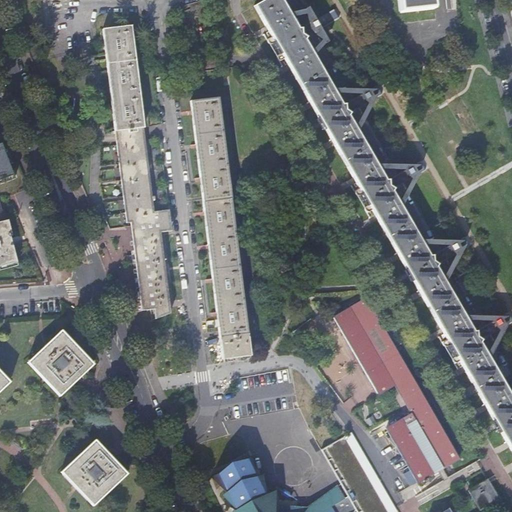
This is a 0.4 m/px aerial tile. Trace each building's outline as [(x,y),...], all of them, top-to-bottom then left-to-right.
[(511,399),(501,379),(495,370),(479,343),(480,340),(478,339),(481,337),(479,335),(478,333),(476,334),(475,332),(473,331),(435,267),(437,264),(434,262),(437,261),(436,259),(435,257),(432,258),(431,256),(429,255),(392,191),(393,189),(390,187),(393,186),(391,183),(390,182),(388,183),(388,180),(385,180),(348,116),(349,114),(346,112),(349,110),(348,108),(347,106),(344,108),(344,104),(341,104),(304,40),(305,38),(303,36),(305,34),(304,32),(303,30),(300,32),(300,29),(297,29),(280,0),(264,0),(253,6),(275,44),(295,78),(316,113),(336,148),(356,182),(380,224),(408,272),(430,311),(453,350),(472,383),(478,393),(495,422),(511,451),(511,399)] [(431,0),(398,0),(399,11),(433,7),(431,0)] [(126,223),(130,223),(131,230),(132,236),(134,256),(137,277),(139,293),(141,310),(150,309),(151,310),(154,310),(155,318),(170,312),(170,307),(169,302),(167,292),(160,233),(171,232),(171,230),(171,225),(170,218),(154,220),(130,26),(102,30),(104,46),(108,78),(112,108),(114,131),(116,144),(119,167),(122,188),(124,208),(126,223)] [(222,360),(223,360),(231,359),(251,356),(218,98),(190,102),(192,119),(196,153),(201,191),(205,228),(210,263),(215,302),(220,340),(222,360)] [(83,133),(64,141),(98,227),(106,226),(126,223),(124,208),(122,188),(119,167),(116,144),(114,131),(101,133),(100,126),(83,133)] [(0,188),(12,185),(10,172),(7,173),(2,162),(4,161),(0,153),(0,188)] [(8,234),(4,221),(0,221),(0,266),(17,262),(15,252),(12,241),(10,233),(8,234)] [(385,428),(413,476),(417,482),(443,467),(459,457),(383,325),(376,313),(367,299),(366,297),(359,302),(334,316),(339,326),(378,393),(395,384),(412,413),(385,428)] [(92,364),(61,331),(27,362),(59,395),(92,364)] [(0,389),(8,382),(0,372),(0,389)] [(397,511),(350,431),(322,447),(350,496),(358,510),(359,511),(397,511)] [(126,474),(95,440),(61,472),(93,505),(126,474)] [(256,477),(253,456),(212,477),(226,493),(225,504),(235,510),(235,511),(354,511),(358,510),(350,496),(345,499),(337,487),(324,496),(328,503),(307,508),(270,505),(265,495),(266,483),(256,477)] [(493,488),(487,478),(467,490),(479,510),(499,499),(493,488)]
